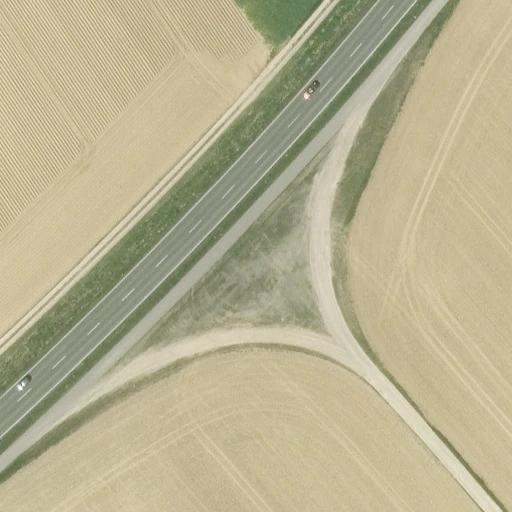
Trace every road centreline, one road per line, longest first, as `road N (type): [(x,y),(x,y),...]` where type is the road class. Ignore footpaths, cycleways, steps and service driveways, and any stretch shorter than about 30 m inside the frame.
road 1 (track): [(0,468),(94,386),(239,237),(372,91),(442,0)]
road 2 (secondary): [(0,417),(218,199),(393,0)]
road 3 (track): [(0,348),(105,247),(328,0)]
